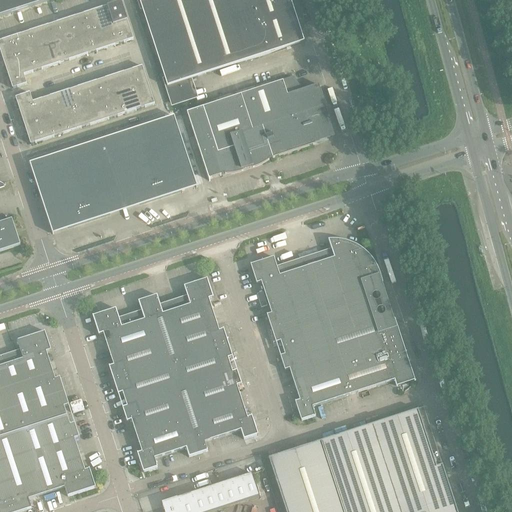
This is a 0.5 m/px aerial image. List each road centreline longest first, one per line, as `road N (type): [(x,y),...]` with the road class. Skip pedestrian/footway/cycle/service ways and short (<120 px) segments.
road 1 (unclassified): [(120,495),(432,388)]
road 2 (unclassified): [(57,294),(368,191)]
road 3 (unclassified): [(361,171),(51,273)]
road 4 (unclassified): [(120,495),(57,294)]
road 5 (unclassified): [(432,388),(368,191)]
road 6 (unclassified): [(361,171),(305,0)]
road 7 (unclassified): [(51,273),(0,118)]
road 8 (secondary): [(472,152),(511,301)]
road 9 (secondary): [(430,0),(467,136)]
road 10 (secondary): [(486,131),(449,0)]
road 11 (unclassified): [(472,511),(432,388)]
